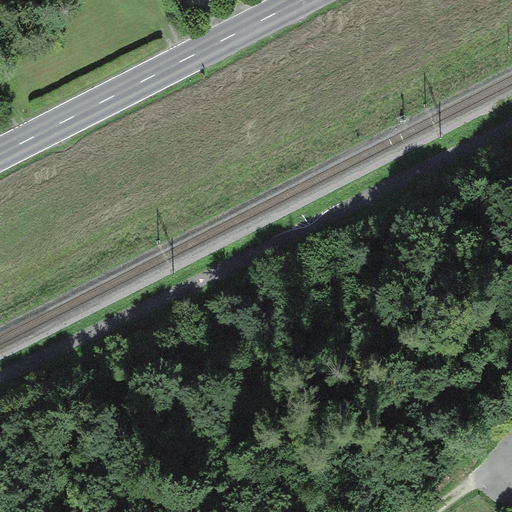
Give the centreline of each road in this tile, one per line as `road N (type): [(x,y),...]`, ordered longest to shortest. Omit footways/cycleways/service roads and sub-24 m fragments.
road 1 (track): [(0,377),(511,127)]
road 2 (primary): [(0,156),(307,0)]
